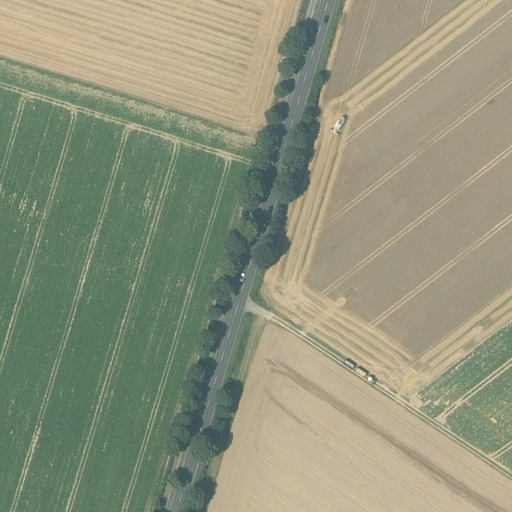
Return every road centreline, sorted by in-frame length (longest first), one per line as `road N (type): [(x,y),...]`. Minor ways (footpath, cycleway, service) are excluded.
road 1 (primary): [(176,511),(328,0)]
road 2 (track): [(511,477),(294,331),(225,299)]
